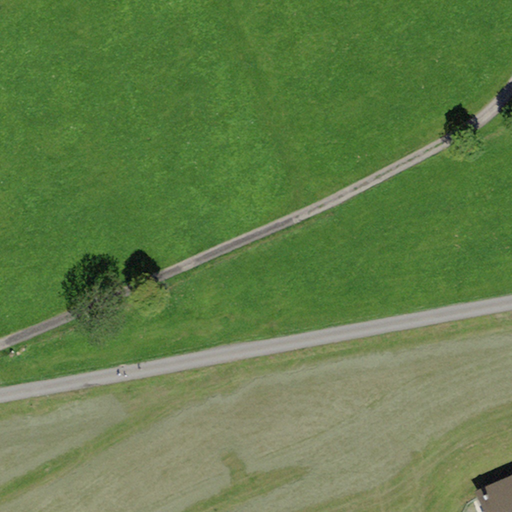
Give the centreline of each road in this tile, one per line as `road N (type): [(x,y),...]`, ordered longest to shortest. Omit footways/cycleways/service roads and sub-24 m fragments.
road 1 (track): [(0,344),(350,189),(466,127),(511,79)]
road 2 (unclassified): [(0,396),(511,299)]
